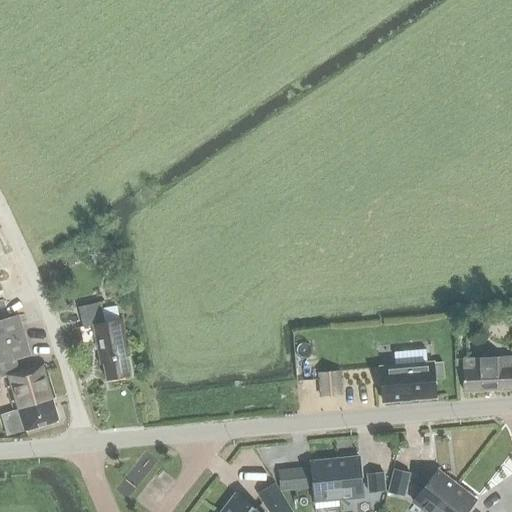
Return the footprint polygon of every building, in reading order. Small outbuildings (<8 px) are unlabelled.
[(100,265),(114,258),(105,239),(90,246),(100,265)] [(128,356),(121,320),(119,321),(116,306),(101,309),(100,303),(78,308),(83,328),(93,326),(100,364),(103,364),(106,380),(129,376),(126,356),(128,356)] [(25,431),(58,421),(51,399),(54,399),(44,365),(19,372),(15,360),(30,356),(18,316),(0,320),(0,375),(1,379),(3,378),(13,411),(18,410),(25,431)] [(511,389),(511,358),(510,359),(510,357),(462,359),(463,370),(462,370),(463,392),(511,389)] [(443,379),(442,363),(380,368),(382,402),(394,401),(435,398),(434,380),(443,379)] [(318,373),(320,397),(340,396),(338,372),(318,373)] [(363,497),(359,457),(334,460),(338,500),(363,497)] [(314,502),(338,500),(334,460),(310,463),(314,502)] [(291,476),(290,470),(278,471),(280,491),(308,489),(306,474),(291,476)] [(387,492),(403,496),(409,474),(392,470),(387,492)] [(412,502),(425,511),(435,511),(456,486),(437,470),(412,502)] [(367,475),(369,491),(384,490),(383,473),(367,475)] [(254,494),(265,511),(290,511),(273,483),(254,494)] [(466,511),(476,501),(456,486),(435,511),(466,511)] [(221,511),(257,511),(235,494),(221,511)]
